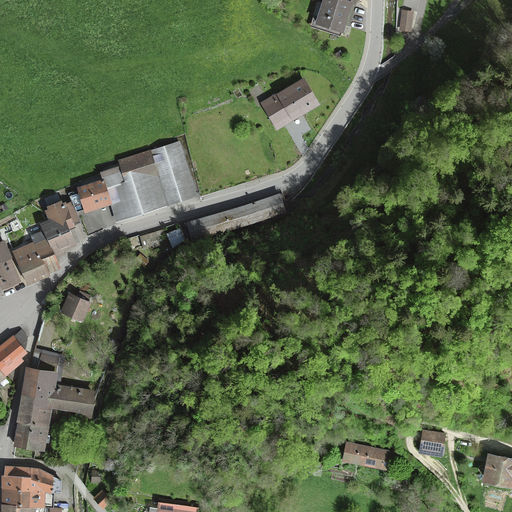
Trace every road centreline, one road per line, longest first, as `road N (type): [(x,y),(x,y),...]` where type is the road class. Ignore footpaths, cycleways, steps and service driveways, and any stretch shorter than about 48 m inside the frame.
road 1 (tertiary): [(367,77),(300,172),(100,241),(0,331)]
road 2 (track): [(391,361),(511,247)]
road 3 (residential): [(0,458),(59,468),(100,511)]
